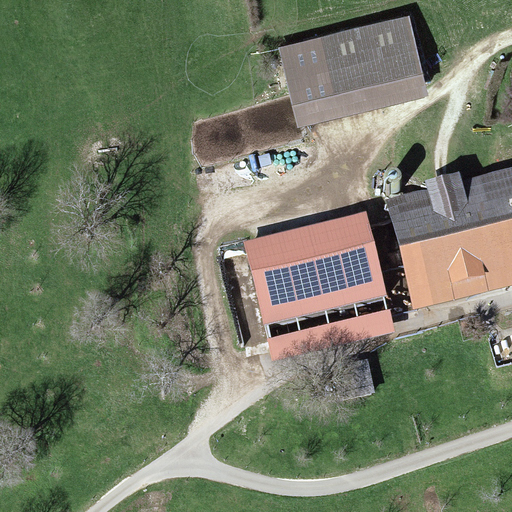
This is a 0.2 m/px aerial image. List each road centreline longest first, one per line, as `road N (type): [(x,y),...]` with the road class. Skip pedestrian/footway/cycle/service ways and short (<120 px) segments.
road 1 (unclassified): [(511,429),(307,489),(182,465),(140,480),(100,511)]
road 2 (track): [(511,37),(447,77),(391,128),(369,163),(360,192),(390,337)]
road 3 (track): [(390,337),(232,412),(182,465)]
road 4 (track): [(390,337),(511,305)]
